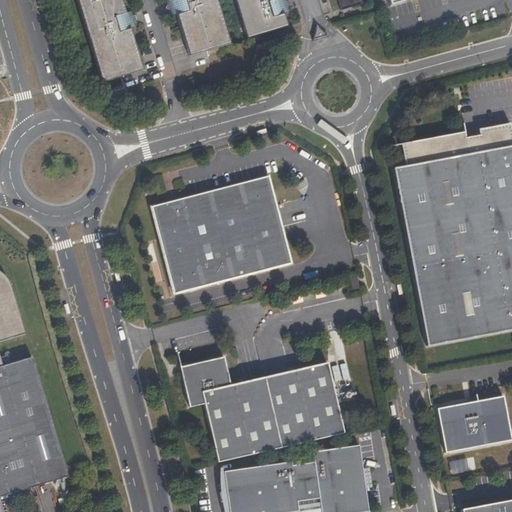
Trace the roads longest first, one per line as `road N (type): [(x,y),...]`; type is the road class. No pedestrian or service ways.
road 1 (unclassified): [(427,507),(357,168)]
road 2 (tertiary): [(162,511),(88,205)]
road 3 (tertiary): [(48,217),(63,244),(140,511)]
road 4 (tertiary): [(68,122),(25,0)]
road 5 (tertiary): [(0,10),(24,132)]
road 6 (unclassified): [(261,113),(145,144)]
